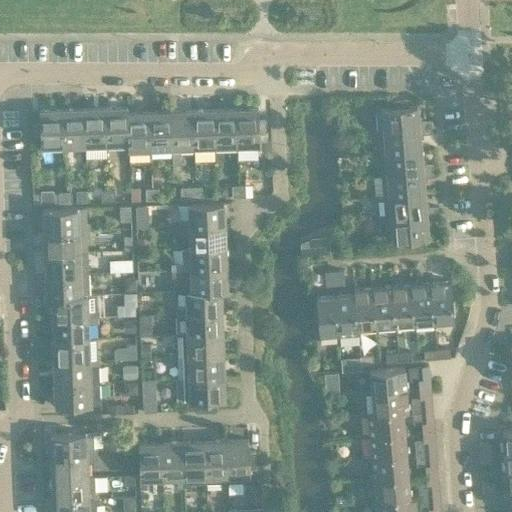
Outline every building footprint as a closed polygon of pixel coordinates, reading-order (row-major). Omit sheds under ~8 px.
[(371,128),(371,131),(430,126),(429,119),(417,120),(416,104),(407,105),(407,99),(391,100),(391,106),(376,108),(378,128),(371,128)] [(127,112),(127,106),(105,107),(106,147),(127,146),(128,146),(127,112)] [(106,147),(105,107),(83,108),(85,148),(106,147)] [(235,108),(236,148),(259,147),(258,132),(265,132),(264,119),(258,119),(257,107),(235,108)] [(63,148),(61,108),(39,109),(39,121),(33,122),(33,134),(40,134),(40,149),(63,148)] [(85,148),(83,108),(61,108),(63,148),(85,148)] [(236,148),(235,108),(213,109),(215,149),(236,148)] [(215,149),(213,109),(192,110),(193,150),(215,149)] [(172,150),(170,110),(148,111),(150,151),(172,150)] [(193,150),(192,110),(170,110),(172,150),(172,163),(180,162),(179,150),(193,150)] [(150,151),(148,111),(127,112),(128,146),(127,146),(127,152),(150,151)] [(431,133),(430,126),(371,131),(372,133),(378,133),(380,152),(420,149),(418,134),(431,133)] [(375,174),(433,169),(433,162),(421,164),(420,149),(380,152),(381,171),(375,171),(375,174)] [(434,176),(433,169),(375,174),(375,176),(373,176),(375,196),(423,192),(422,177),(434,176)] [(251,184),(238,184),(238,196),(252,195),(251,184)] [(140,186),(130,187),(131,200),(140,200),(140,186)] [(195,197),(195,186),(180,186),(180,198),(195,197)] [(223,186),(218,186),(218,195),(227,195),(227,189),(223,186)] [(53,190),(40,190),(41,203),(53,203),(53,190)] [(86,190),(76,190),(76,201),(86,201),(86,190)] [(378,217),(437,212),(436,206),(424,207),(423,192),(375,196),(376,215),(378,215),(378,217)] [(178,219),(178,226),(223,224),(222,201),(188,203),(189,219),(178,219)] [(131,205),(121,205),(121,219),(131,219),(131,205)] [(42,208),(43,231),(88,229),(88,222),(87,222),(86,206),(42,208)] [(437,219),(437,212),(378,217),(379,219),(385,219),(387,239),(427,236),(425,220),(437,219)] [(147,215),(136,215),(136,226),(147,225),(147,215)] [(223,224),(178,226),(178,232),(189,232),(190,247),(224,246),(223,224)] [(89,235),(88,229),(43,231),(44,252),(78,251),(88,250),(88,236),(89,235)] [(306,239),(300,242),(301,247),(301,253),(305,253),(329,251),(328,236),(319,236),(312,237),(311,237),(306,239)] [(131,237),(124,238),(124,248),(132,248),(131,237)] [(149,239),(137,240),(137,248),(149,248),(149,239)] [(171,263),(172,269),(225,267),(224,246),(190,247),(182,247),(183,262),(171,263)] [(79,266),(78,251),(44,252),(45,274),(90,272),(90,265),(79,266)] [(131,260),(121,260),(121,270),(131,270),(131,260)] [(184,290),(186,290),(192,290),(220,289),(220,290),(226,290),(225,267),(172,269),(172,276),(183,275),(184,290)] [(343,269),(334,270),(335,282),(344,281),(343,269)] [(324,271),(325,283),(335,282),(334,270),(324,271)] [(46,296),(52,296),(52,295),(80,294),(79,279),(90,279),(90,272),(45,274),(46,296)] [(129,279),(125,283),(125,288),(134,288),(134,279),(129,279)] [(451,280),(431,281),(434,320),(454,319),(451,280)] [(434,320),(431,281),(412,283),(415,322),(434,320)] [(412,283),(393,284),(396,323),(415,322),(412,283)] [(396,323),(393,284),(374,286),(377,325),(396,323)] [(354,288),(354,293),(355,292),(358,326),(377,325),(374,286),(354,288)] [(175,306),(175,313),(220,311),(220,290),(220,289),(192,290),(186,290),(186,306),(175,306)] [(136,292),(124,292),(125,314),(134,314),(134,305),(136,305),(136,292)] [(354,293),(336,294),(339,333),(359,331),(358,326),(355,292),(354,293)] [(52,296),(52,317),(98,316),(97,309),(86,309),(86,293),(80,294),(52,295),(52,296)] [(319,334),(339,333),(336,294),(316,296),(319,334)] [(175,313),(176,334),(221,333),(220,311),(175,313)] [(150,314),(139,315),(139,326),(150,325),(150,314)] [(98,322),(98,316),(52,317),(53,339),(87,338),(87,323),(98,322)] [(135,319),(125,319),(125,331),(135,330),(135,319)] [(176,334),(177,356),(222,354),(221,333),(176,334)] [(53,339),(54,360),(99,359),(110,358),(110,352),(96,352),(95,337),(87,338),(53,339)] [(129,344),(125,346),(126,358),(136,357),(135,343),(129,344)] [(149,343),(140,344),(140,355),(149,355),(149,343)] [(449,347),(437,349),(437,357),(450,356),(449,347)] [(425,358),(437,357),(437,349),(424,350),(425,358)] [(411,351),(398,352),(399,360),(411,359),(411,351)] [(386,361),(399,360),(398,352),(386,353),(386,361)] [(177,356),(178,377),(223,376),(222,354),(177,356)] [(361,363),(373,362),(373,354),(360,355),(361,363)] [(54,360),(55,382),(100,380),(99,359),(54,360)] [(136,365),(123,366),(124,377),(137,376),(136,365)] [(372,391),(406,388),(404,366),(370,369),(372,391)] [(153,370),(142,370),(142,378),(153,377),(153,370)] [(224,399),(223,376),(178,377),(179,400),(199,399),(199,406),(212,405),(211,399),(224,399)] [(418,377),(419,387),(430,386),(429,376),(418,377)] [(101,403),(100,380),(55,382),(56,405),(68,404),(68,411),(81,410),(80,404),(101,403)] [(431,396),(430,386),(419,387),(419,397),(431,396)] [(373,412),(403,410),(403,411),(408,410),(406,388),(372,391),(373,412)] [(155,410),(155,398),(144,399),(144,410),(155,410)] [(120,404),(109,404),(110,413),(120,412),(120,404)] [(405,431),(403,411),(403,410),(373,412),(368,412),(370,434),(405,431)] [(421,420),(422,430),(434,429),(433,420),(421,420)] [(434,439),(434,429),(422,430),(423,440),(434,439)] [(511,429),(502,430),(504,450),(511,448),(511,429)] [(51,433),(52,456),(97,454),(96,447),(93,447),(93,431),(51,433)] [(406,453),(405,431),(370,434),(372,456),(406,453)] [(227,481),(226,439),(204,440),(205,482),(220,482),(221,485),(227,485),(227,481)] [(226,439),(227,481),(245,481),(249,481),(252,481),(255,478),(257,475),(257,471),(256,468),(255,451),(249,451),(248,439),(226,439)] [(182,441),(184,486),(191,486),(190,483),(205,482),(204,440),(182,441)] [(161,442),(162,476),(177,475),(177,486),(184,486),(182,441),(161,442)] [(479,442),(479,452),(491,451),(490,441),(479,442)] [(162,476),(161,442),(138,443),(140,488),(146,488),(146,476),(162,476)] [(123,444),(124,452),(134,452),(133,444),(123,444)] [(492,461),(491,451),(479,452),(480,461),(492,461)] [(372,456),(373,477),(408,475),(406,453),(372,456)] [(52,456),(52,477),(86,476),(86,461),(97,460),(97,454),(52,456)] [(132,458),(123,458),(123,468),(133,468),(132,458)] [(425,464),(426,473),(437,472),(436,463),(425,464)] [(438,482),(437,472),(426,473),(426,483),(438,482)] [(133,475),(124,475),(125,484),(134,484),(133,475)] [(375,499),(380,499),(380,498),(410,496),(410,495),(408,475),(373,477),(375,499)] [(52,477),(53,499),(98,497),(98,490),(95,491),(94,476),(86,476),(52,477)] [(482,485),(483,494),(494,493),(494,484),(482,485)] [(495,503),(494,493),(483,494),(483,504),(495,503)] [(380,498),(380,499),(381,511),(416,511),(415,495),(410,495),(410,496),(380,498)] [(99,504),(98,497),(53,499),(53,511),(95,511),(95,504),(99,504)]
